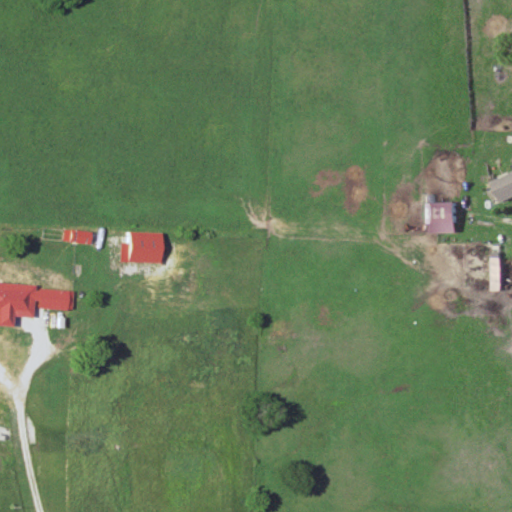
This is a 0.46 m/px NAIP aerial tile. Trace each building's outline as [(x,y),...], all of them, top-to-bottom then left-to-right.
[(511,174),(496,181),(505,202),(511,199),(511,174)] [(458,202),(425,202),(425,233),(458,233),(458,202)] [(68,241),(88,242),(88,231),(68,231),(68,241)] [(126,247),(159,247),(159,232),(126,232),(126,247)] [(494,291),(503,291),(503,258),(494,258),(494,291)] [(200,266),(167,265),(167,294),(200,294),(200,266)] [(6,311),(31,312),(32,271),(7,271),(6,311)] [(66,289),(37,289),(37,308),(66,308),(66,289)]
